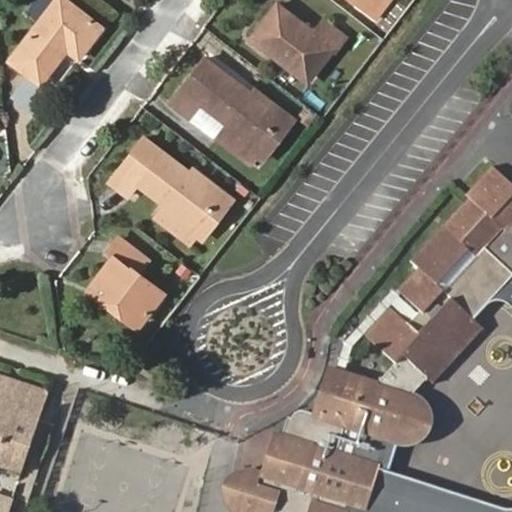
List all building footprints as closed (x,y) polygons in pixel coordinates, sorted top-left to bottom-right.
[(67,0),(60,0),(15,59),(44,82),(70,48),(79,55),(101,27),(67,0)] [(358,0),(376,12),(385,0),(358,0)] [(255,40),(285,63),(289,58),(313,78),(336,49),(340,51),(350,37),(329,21),(318,34),(283,5),(255,40)] [(289,58),(285,63),(309,83),(313,78),(289,58)] [(283,118),(253,95),(207,59),(173,102),(189,115),(199,102),(228,125),(219,137),(253,164),(263,151),(260,147),(283,118)] [(12,96),(31,108),(44,87),(25,76),(12,96)] [(257,89),(253,95),(283,118),(260,147),(263,151),(269,155),(296,120),(257,89)] [(186,239),(196,228),(220,197),(192,174),(147,138),(113,179),(129,193),(140,181),(166,202),(156,215),(186,239)] [(511,180),(494,164),(466,195),(437,226),(469,256),(443,285),(421,265),(397,292),(416,309),(407,319),(393,306),(366,335),(395,362),(373,386),(343,376),(332,409),(344,413),(340,423),(344,425),(390,440),(393,441),(403,441),(420,436),(429,429),(431,423),(431,417),(427,406),(412,398),(482,324),(475,318),(490,301),(511,277),(511,180)] [(220,197),(196,228),(206,235),(232,203),(233,199),(196,169),(192,174),(220,197)] [(89,288),(104,301),(108,295),(140,320),(163,291),(137,270),(147,257),(121,236),(115,237),(109,253),(113,256),(89,288)] [(511,277),(490,301),(501,302),(504,303),(510,306),(511,307),(511,277)] [(108,295),(104,301),(135,325),(140,320),(108,295)] [(317,416),(340,423),(344,413),(332,409),(343,376),(332,372),(317,416)] [(0,465),(21,472),(47,392),(0,376),(0,465)] [(307,511),(344,511),(348,502),(367,508),(380,470),(334,455),(307,446),(317,416),(306,412),(304,412),(302,411),(301,411),(299,411),(297,412),(295,412),(294,413),(293,414),(292,416),(291,417),(283,438),(277,436),(262,478),(246,473),(249,484),(242,489),(291,506),(307,511)] [(334,455),(344,425),(340,423),(317,416),(307,446),(334,455)] [(380,470),(390,440),(344,425),(334,455),(380,470)] [(389,473),(380,470),(367,508),(376,511),(389,473)] [(233,486),(242,489),(249,484),(246,473),(242,475),(238,478),(236,481),(233,485),(233,486)] [(504,511),(389,473),(376,511),(367,508),(348,502),(344,511),(287,511),(273,507),(271,511),(511,511),(511,510),(510,511),(504,511)] [(240,492),(242,489),(233,486),(232,489),(231,490),(231,494),(231,498),(231,503),(233,507),(235,511),(244,502),(240,492)] [(307,511),(291,506),(242,489),(240,492),(244,502),(235,511),(238,511),(271,511),(273,507),(287,511),(307,511)]
